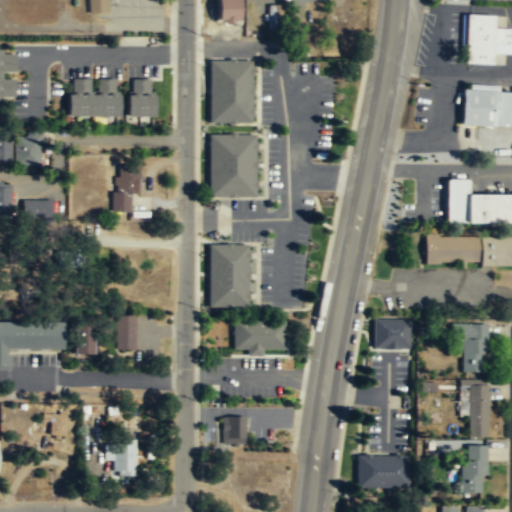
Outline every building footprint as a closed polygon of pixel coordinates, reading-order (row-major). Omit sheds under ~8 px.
[(105,0),(85,0),(86,13),(106,12),(105,0)] [(242,0),(220,0),(220,22),(242,21),(242,0)] [(329,31),(360,31),(360,8),(329,8),(329,31)] [(461,15),(460,64),(491,65),(491,54),(510,54),(511,29),(492,29),(492,15),(461,15)] [(0,101),(13,101),(14,51),(0,51),(0,101)] [(206,61),(206,124),(249,124),(249,61),(206,61)] [(92,78),(66,78),(66,117),(117,117),(117,79),(92,78)] [(152,79),(125,79),(125,117),(152,117),(152,79)] [(459,125),(509,127),(510,89),(460,87),(459,125)] [(39,166),(39,132),(12,132),(12,166),(39,166)] [(0,133),(0,163),(9,163),(9,133),(0,133)] [(206,134),(206,197),(253,198),(254,135),(206,134)] [(108,191),(109,213),(128,213),(128,195),(135,195),(135,166),(115,166),(115,191),(108,191)] [(444,223),(511,223),(511,194),(467,194),(467,179),(444,179),(444,223)] [(0,215),(9,215),(9,184),(0,184),(0,215)] [(50,200),(20,200),(20,219),(50,219),(50,200)] [(511,235),(423,236),(422,264),(511,264),(511,235)] [(245,307),(245,245),(206,245),(206,307),(245,307)] [(132,315),(114,315),(114,348),(132,348),(132,315)] [(245,356),(261,356),(261,348),(283,348),(283,319),(231,319),(231,349),(245,349),(245,356)] [(371,348),(407,348),(407,319),(371,319),(371,348)] [(0,371),(7,371),(7,349),(61,350),(61,322),(0,322),(0,371)] [(90,354),(90,323),(73,323),(73,354),(90,354)] [(485,324),(453,324),(453,342),(460,342),(460,371),(484,371),(485,324)] [(486,379),(457,379),(457,415),(467,415),(467,436),(486,436),(486,379)] [(64,413),(47,413),(47,436),(64,436),(64,413)] [(242,416),(220,416),(220,445),(242,445),(242,416)] [(134,475),(134,430),(106,430),(106,460),(111,460),(110,475),(134,475)] [(482,445),(460,445),(460,492),(482,492),(482,445)] [(406,488),(406,454),(354,454),(354,488),(406,488)]
